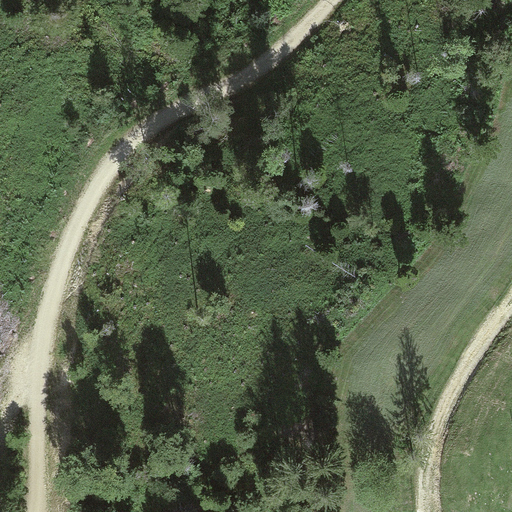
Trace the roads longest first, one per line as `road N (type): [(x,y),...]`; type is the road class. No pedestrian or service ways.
road 1 (track): [(32,511),(34,376),(74,226),(120,159),(155,126),(268,69),(337,0)]
road 2 (track): [(429,511),(433,430),(511,296)]
road 3 (track): [(0,460),(23,371),(42,343)]
